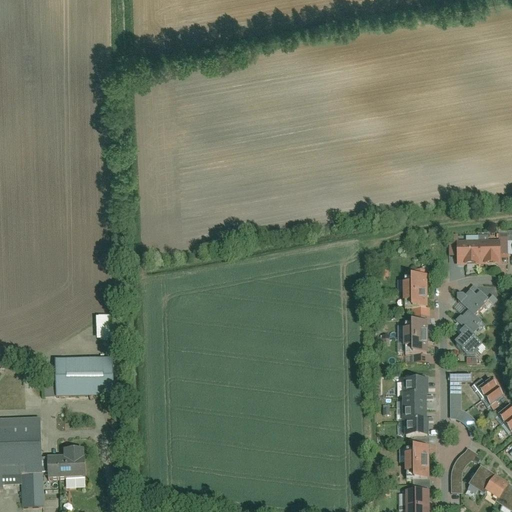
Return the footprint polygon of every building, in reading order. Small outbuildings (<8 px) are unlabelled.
[(498,241),(477,242),(479,264),(499,263),(498,241)] [(477,242),(457,243),(458,265),(479,264),(477,242)] [(407,279),(407,294),(430,294),(430,279),(407,279)] [(466,339),(458,347),(471,360),(485,347),(476,337),(487,327),(479,318),(493,305),(474,286),(459,301),(470,313),(459,323),(467,332),(463,336),(466,339)] [(407,294),(407,309),(430,309),(430,294),(407,294)] [(114,317),(103,317),(103,340),(115,339),(114,317)] [(428,323),(404,323),(405,354),(412,354),(412,362),(428,362),(428,323)] [(116,359),(58,362),(60,397),(118,394),(116,359)] [(428,380),(407,380),(407,394),(404,394),(404,422),(407,422),(407,437),(429,437),(429,419),(425,419),(425,396),(428,396),(428,380)] [(491,380),(478,389),(484,397),(497,388),(491,380)] [(450,383),(450,419),(457,420),(461,422),(465,426),(468,430),(469,434),(470,437),(480,437),(480,431),(478,426),(476,421),(472,417),(467,414),(462,411),(462,383),(450,383)] [(497,388),(484,397),(490,405),(503,396),(497,388)] [(511,410),(509,407),(498,416),(504,424),(511,417),(511,410)] [(44,423),(0,425),(0,491),(8,491),(7,484),(23,483),(24,507),(47,506),(44,423)] [(406,465),(429,465),(429,448),(406,449),(406,465)] [(451,481),(451,494),(462,494),(462,476),(463,472),(465,468),(468,464),(471,461),(476,465),(482,458),(467,449),(466,453),(462,455),(458,458),(455,462),(453,466),(452,471),(451,475),(451,481)] [(70,458),(51,459),(52,480),(69,479),(89,478),(88,451),(70,451),(70,458)] [(406,481),(429,481),(429,465),(406,465),(406,481)] [(511,511),(511,487),(483,471),(472,489),(488,498),(490,495),(504,503),(501,508),(508,511),(511,511)] [(69,479),(69,489),(90,488),(89,478),(69,479)] [(407,494),(407,510),(430,510),(429,494),(407,494)]
